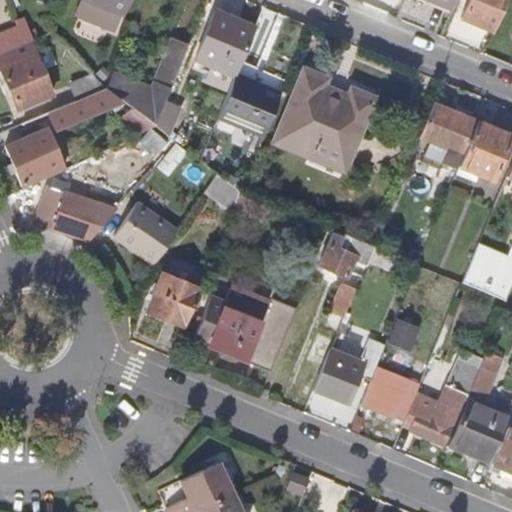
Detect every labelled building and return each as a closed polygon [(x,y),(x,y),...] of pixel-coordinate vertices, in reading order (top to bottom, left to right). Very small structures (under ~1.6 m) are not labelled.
[(125,0),(79,0),(73,15),(112,32),(120,12),(125,0)] [(462,0),(456,15),(487,28),(498,0),(462,0)] [(193,57),(231,72),(245,37),(208,21),(193,57)] [(0,35),(0,52),(28,42),(36,38),(30,23),(0,35)] [(146,89),(107,72),(101,86),(102,86),(126,107),(142,121),(149,126),(160,101),(185,45),(169,37),(146,89)] [(0,73),(14,109),(50,94),(28,42),(0,52),(0,73)] [(337,168),(367,96),(344,86),(341,96),(314,86),(319,76),(298,66),(269,140),(337,168)] [(67,82),(73,98),(82,94),(97,88),(101,86),(89,73),(67,82)] [(214,112),(260,130),(277,89),(260,82),(258,86),(230,74),(214,112)] [(97,88),(82,94),(89,112),(103,106),(112,99),(97,88)] [(89,112),(82,94),(73,98),(21,121),(26,134),(4,143),(20,180),(61,163),(47,130),(89,112)] [(175,107),(160,101),(149,126),(164,137),(175,107)] [(441,146),(435,159),(451,166),(452,164),(470,118),(428,101),(414,135),(429,142),(441,146)] [(126,107),(112,119),(130,135),(145,128),(149,126),(142,121),(126,107)] [(506,133),(470,118),(452,164),(487,178),(506,133)] [(162,141),(145,128),(135,139),(152,154),(162,141)] [(182,152),(170,142),(152,165),(164,175),(182,152)] [(441,146),(429,142),(424,155),(435,159),(441,146)] [(511,177),(511,146),(501,174),(511,177)] [(193,196),(207,202),(219,181),(208,173),(193,196)] [(30,218),(82,239),(111,205),(115,195),(95,187),(93,194),(51,177),(48,184),(45,183),(30,218)] [(207,202),(226,210),(234,192),(219,181),(207,202)] [(237,215),(245,197),(234,192),(226,210),(237,215)] [(106,236),(147,264),(170,230),(129,202),(106,236)] [(511,225),(498,259),(471,247),(455,286),(498,304),(500,298),(511,270),(511,225)] [(349,260),(360,264),(367,248),(338,236),(331,252),(321,248),(314,264),(326,269),(324,273),(340,280),(349,260)] [(141,314),(176,329),(192,292),(157,277),(141,314)] [(252,323),(260,301),(223,286),(216,300),(214,307),(252,323)] [(317,328),(331,334),(348,293),(333,287),(317,328)] [(216,300),(203,295),(187,334),(198,339),(196,344),(236,360),(252,323),(214,307),(216,300)] [(236,360),(263,370),(289,307),(262,296),(260,301),(252,323),(236,360)] [(411,333),(388,323),(378,348),(401,358),(411,333)] [(354,376),(364,380),(367,372),(370,366),(376,352),(379,343),(364,338),(354,361),(324,350),(307,391),(341,405),(354,376)] [(388,356),(376,352),(370,366),(383,371),(388,356)] [(455,392),(460,394),(470,370),(471,368),(452,361),(434,403),(411,394),(399,423),(407,426),(405,429),(434,442),(455,392)] [(481,374),(470,370),(460,394),(459,396),(476,403),(480,393),(475,390),(481,374)] [(352,409),(397,428),(399,423),(411,394),(412,391),(367,372),(364,380),(352,409)] [(443,446),(486,463),(499,431),(502,424),(460,406),(443,446)] [(492,468),(511,475),(511,435),(499,431),(486,463),(483,470),(490,473),(492,468)] [(217,463),(182,480),(180,481),(187,496),(166,506),(168,511),(194,511),(232,495),(217,463)] [(286,487),(305,495),(311,478),(292,470),(286,487)] [(240,511),(232,495),(194,511),(240,511)]
